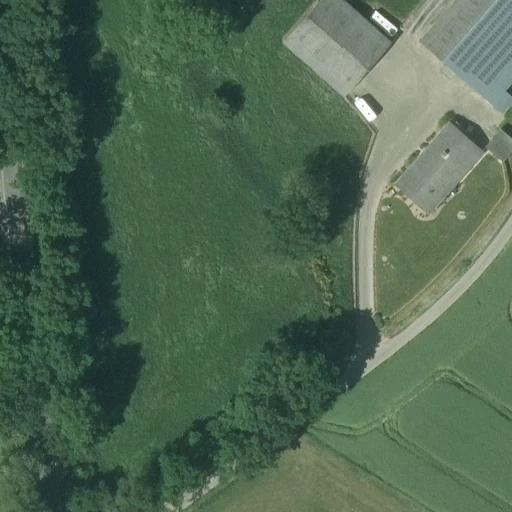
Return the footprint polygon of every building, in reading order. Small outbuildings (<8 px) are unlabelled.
[(391,44),(340,0),(322,0),(284,44),(344,98),(391,44)] [(511,0),(455,0),(419,42),(500,113),(511,99),(511,98),(502,90),(511,79),(511,0)] [(450,124),(424,153),(426,155),(423,159),(421,157),(395,186),(427,213),(456,180),(452,177),(478,148),(450,124)] [(511,151),(511,139),(500,129),(492,138),(510,154),(511,151)] [(510,154),(492,138),(484,147),(502,163),(510,154)]
